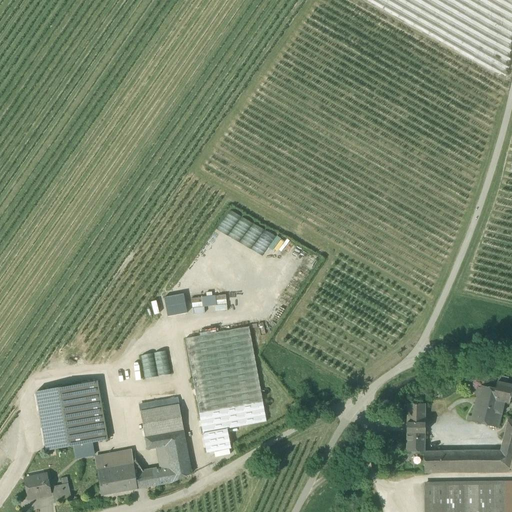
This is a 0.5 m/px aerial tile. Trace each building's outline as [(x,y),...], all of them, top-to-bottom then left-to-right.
[(277,237),(230,211),(218,231),(265,257),(277,237)] [(287,290),(296,295),(301,285),(292,281),(287,290)] [(207,298),(192,298),(193,313),(205,313),(205,308),(215,307),(215,312),(228,312),(227,296),(213,297),(213,293),(207,293),(207,298)] [(277,302),(286,309),(293,299),(284,293),(277,302)] [(184,295),(164,299),(168,318),(188,314),(184,295)] [(249,328),(185,339),(207,454),(231,449),(227,430),(266,423),(249,328)] [(167,352),(141,357),(145,380),(171,376),(167,352)] [(467,421),(498,428),(504,402),(509,403),(511,391),(511,386),(507,385),(509,379),(499,376),(497,383),(495,391),(480,387),(479,388),(477,388),(475,394),(478,395),(472,418),(468,417),(467,421)] [(46,446),(47,452),(62,449),(81,446),(92,444),(108,441),(97,382),(36,393),(41,420),(46,446)] [(140,407),(141,413),(178,406),(177,400),(140,407)] [(407,405),(407,424),(425,424),(425,405),(407,405)] [(179,406),(178,406),(141,413),(145,438),(184,431),(179,406)] [(425,474),(509,473),(510,469),(511,459),(511,427),(507,426),(508,423),(507,427),(501,452),(424,453),(425,474)] [(407,428),(407,433),(425,433),(425,428),(425,424),(407,424),(407,428)] [(192,474),(184,431),(145,438),(148,450),(156,449),(165,447),(169,467),(160,469),(156,470),(157,476),(144,478),(146,488),(173,483),(192,474)] [(424,453),(425,433),(407,433),(407,453),(412,453),(424,453)] [(92,444),(81,446),(83,458),(94,456),(92,444)] [(156,449),(160,469),(169,467),(165,447),(156,449)] [(114,468),(134,465),(132,452),(95,459),(97,470),(114,468)] [(0,455),(0,477),(10,462),(0,455)] [(135,474),(134,465),(114,468),(116,483),(136,480),(135,474)] [(97,470),(101,496),(137,490),(136,480),(116,483),(114,468),(97,470)] [(156,470),(135,474),(136,480),(144,478),(157,476),(156,470)] [(26,481),(29,499),(50,495),(49,488),(46,476),(26,481)] [(137,490),(146,488),(144,478),(136,480),(137,490)] [(53,494),(55,504),(72,500),(68,484),(49,488),(50,495),(53,494)] [(425,511),(505,511),(505,484),(425,485),(425,511)]
